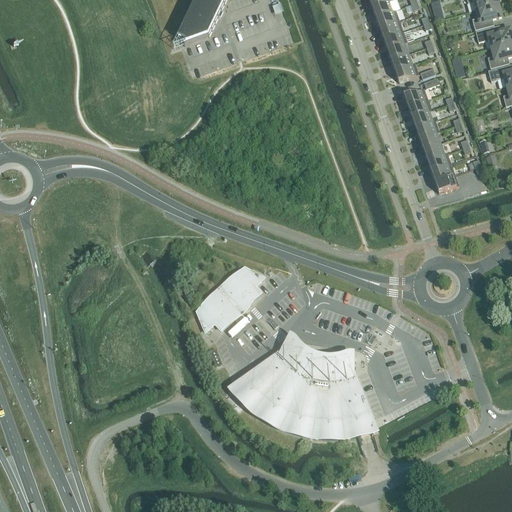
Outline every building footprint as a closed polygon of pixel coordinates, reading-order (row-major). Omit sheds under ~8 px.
[(197,0),(178,41),(185,44),(186,47),(184,47),(184,48),(209,39),(227,0),(197,0)] [(371,9),(372,9),(372,10),(390,3),(388,0),(368,0),(371,9),(369,10),(371,9)] [(466,0),(468,6),(474,4),(477,13),(498,7),(496,0),(466,0)] [(375,20),(396,13),(393,14),(390,3),(372,10),(375,19),(373,20),(373,21),(375,20)] [(439,3),(431,5),(433,13),(441,11),(439,3)] [(419,11),(417,5),(411,8),(413,13),(419,11)] [(283,14),(284,14),(281,6),(272,9),(273,9),(275,8),(277,14),(283,12),(283,14)] [(498,7),(477,13),(479,21),(472,22),(475,33),(494,28),(493,22),(501,20),(498,7)] [(379,30),(379,31),(400,24),(396,13),(375,20),(379,30),(377,31),(379,30)] [(421,21),(424,27),(430,25),(427,19),(426,20),(421,21)] [(383,41),(383,42),(403,35),(400,24),(379,31),(383,41),(381,42),(383,41)] [(430,25),(424,27),(426,33),(430,32),(432,31),(430,25)] [(499,29),(481,34),(483,44),(490,43),(492,51),(511,45),(511,40),(510,33),(501,35),(499,29)] [(387,52),(387,53),(407,45),(403,35),(383,42),(387,52),(384,52),(385,53),(387,52)] [(427,50),(433,48),(431,42),(424,45),(427,50)] [(451,42),(443,45),(445,52),(453,49),(451,42)] [(391,63),(409,57),(405,46),(407,46),(407,45),(387,53),(391,62),(388,63),(391,63)] [(511,45),(492,51),(494,59),(488,61),(491,71),(509,66),(508,60),(511,59),(511,45)] [(433,48),(427,50),(429,57),(435,54),(433,48)] [(395,73),(395,74),(415,67),(415,66),(413,67),(409,57),(391,63),(394,73),(392,74),(395,73)] [(415,67),(395,74),(397,80),(399,85),(419,78),(415,67)] [(505,81),(507,89),(511,87),(511,67),(488,74),(491,85),(505,81)] [(464,69),(454,72),(456,80),(466,77),(464,69)] [(435,78),(433,71),(420,76),(423,82),(435,78)] [(439,87),(437,81),(424,86),(426,92),(439,87)] [(511,87),(507,89),(509,97),(503,99),(506,110),(511,108),(511,87)] [(405,111),(408,110),(428,103),(424,92),(404,99),(406,104),(407,109),(405,110),(405,111)] [(445,102),(447,108),(453,106),(451,100),(445,102)] [(428,103),(408,110),(411,120),(409,121),(412,121),(432,114),(428,103)] [(456,112),(453,106),(447,108),(449,114),(456,112)] [(415,132),(436,124),(436,125),(438,124),(437,119),(434,120),(432,114),(412,121),(415,131),(413,131),(413,132),(415,131),(415,132)] [(453,123),(455,129),(461,127),(459,121),(453,123)] [(436,125),(436,124),(415,132),(419,141),(417,142),(417,143),(419,142),(440,135),(436,125)] [(463,133),(461,127),(455,129),(457,135),(463,133)] [(440,135),(419,142),(423,152),(421,153),(421,154),(423,153),(441,147),(437,136),(440,135)] [(460,145),(463,151),(469,149),(467,143),(460,145)] [(441,147),(423,153),(427,163),(424,164),(425,164),(427,163),(427,164),(445,157),(441,147)] [(469,149),(463,151),(465,157),(471,155),(469,149)] [(431,174),(428,174),(429,175),(431,174),(451,167),(449,168),(445,157),(427,164),(431,174)] [(495,157),(486,159),(489,171),(498,168),(495,157)] [(475,171),(481,169),(479,163),(477,163),(468,166),(470,172),(475,171)] [(451,167),(431,174),(434,184),(432,185),(432,186),(435,185),(455,178),(451,167)] [(483,174),(481,169),(475,171),(477,177),(483,174)] [(455,178),(435,185),(437,191),(439,196),(459,189),(455,178)] [(201,325),(205,335),(215,326),(221,333),(261,296),(257,291),(255,289),(264,281),(246,271),(231,285),(230,283),(211,301),(212,302),(197,316),(199,320),(201,325)] [(294,338),(291,336),(281,352),(229,391),(233,396),(237,402),(248,413),(253,416),(256,419),(260,422),(262,423),(270,428),(278,432),(286,435),(296,439),(307,441),(318,443),(325,443),(332,443),(340,443),(347,442),(355,441),(362,439),(370,437),(379,434),(355,374),(355,355),(355,353),(350,353),(347,353),(343,354),(340,355),(337,356),(334,356),(331,357),(328,357),(326,357),(323,357),(321,356),(319,356),(317,355),(314,354),(312,353),(310,352),(308,351),(306,349),(304,347),(302,346),(300,344),(298,341),(294,338)] [(216,352),(213,354),(210,355),(216,369),(222,366),(216,352)]
